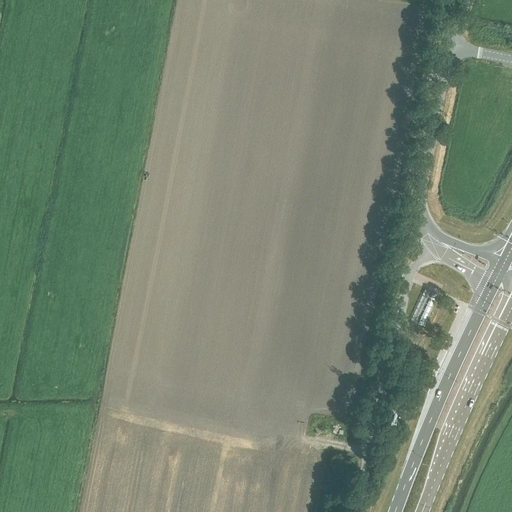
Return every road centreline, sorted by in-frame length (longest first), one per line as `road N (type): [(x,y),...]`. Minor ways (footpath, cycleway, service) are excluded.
road 1 (unclassified): [(355,511),(405,283),(435,240)]
road 2 (primary): [(492,280),(394,511)]
road 3 (primary): [(420,511),(511,298)]
road 4 (tertiary): [(435,240),(419,211),(420,189),(448,46)]
